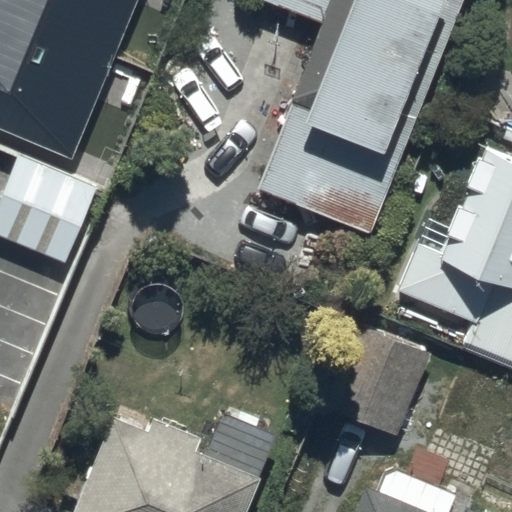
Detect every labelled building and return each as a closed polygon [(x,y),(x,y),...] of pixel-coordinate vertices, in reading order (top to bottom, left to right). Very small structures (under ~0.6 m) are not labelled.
[(0,0),(0,131),(74,161),(140,0),(0,0)] [(258,191),(371,236),(465,0),(259,0),(324,26),(258,191)] [(464,349),(511,368),(511,160),(487,151),(444,255),(420,246),(400,293),(474,324),(464,349)] [(0,206),(0,237),(67,265),(98,189),(20,157),(0,206)] [(327,410),(398,437),(430,356),(358,328),(327,410)] [(250,511),(263,481),(198,454),(204,439),(155,419),(149,434),(116,420),(77,511),(250,511)] [(470,511),(466,510),(465,511),(422,511),(367,490),(358,511),(470,511)]
